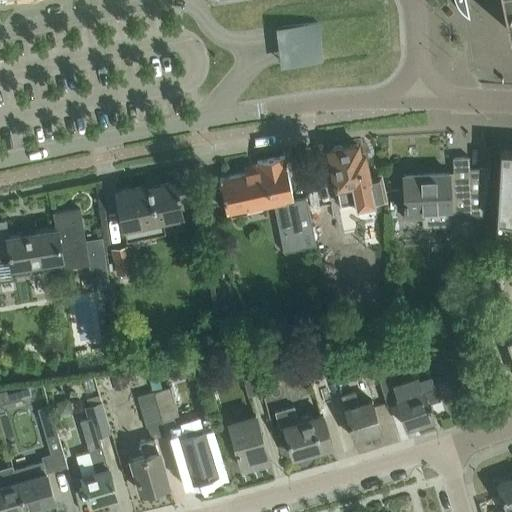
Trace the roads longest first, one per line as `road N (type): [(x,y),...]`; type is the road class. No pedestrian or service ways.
road 1 (unclassified): [(0,160),(266,110),(420,97)]
road 2 (residential): [(229,511),(440,449)]
road 3 (unclassified): [(175,0),(0,34)]
